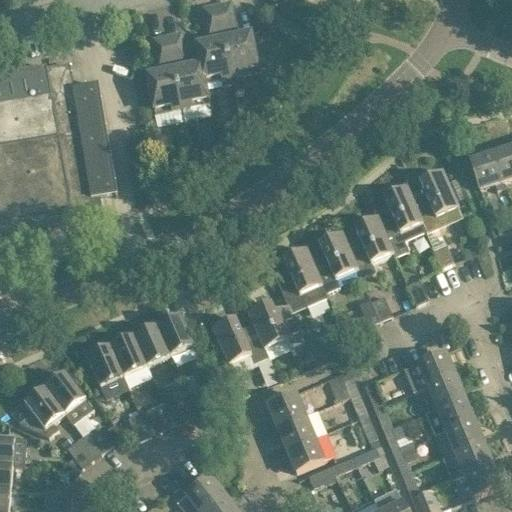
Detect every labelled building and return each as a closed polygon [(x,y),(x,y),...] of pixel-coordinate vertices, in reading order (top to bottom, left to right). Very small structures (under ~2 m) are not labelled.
[(231,6),(217,8),(233,82),(234,87),(237,100),(244,98),(243,92),(246,91),(243,80),(260,76),(251,36),(238,39),(231,6)] [(210,45),(197,48),(201,67),(207,93),(234,87),(233,82),(217,8),(203,11),(210,45)] [(256,23),(264,37),(275,31),(266,17),(256,23)] [(167,39),(183,112),(186,125),(213,119),(210,107),(207,93),(201,67),(188,70),(181,36),(167,39)] [(156,119),(183,112),(167,39),(154,42),(161,75),(147,78),(156,119)] [(0,236),(1,236),(103,219),(100,201),(118,198),(99,88),(74,92),(70,68),(47,72),(46,69),(0,77),(0,236)] [(206,155),(204,147),(190,150),(193,164),(206,155)] [(133,151),(135,162),(146,160),(144,149),(133,151)] [(511,151),(494,157),(505,186),(511,184),(511,151)] [(505,186),(494,157),(483,161),(480,153),(468,157),(480,193),(496,188),(498,195),(507,192),(505,186)] [(424,195),(412,200),(423,229),(422,229),(426,236),(426,238),(441,231),(462,222),(458,212),(459,212),(443,175),(420,185),(424,195)] [(391,215),(377,221),(391,253),(392,252),(394,258),(396,261),(410,255),(406,245),(426,236),(422,229),(423,229),(412,200),(407,190),(384,201),(391,215)] [(362,246),(349,251),(348,252),(358,275),(357,275),(361,283),(376,276),(372,268),(394,258),(392,252),(391,253),(377,221),(355,231),(362,246)] [(511,236),(511,227),(498,230),(499,239),(511,236)] [(326,262),(313,267),(312,267),(322,290),(321,291),(324,299),(327,298),(340,292),(337,284),(357,275),(358,275),(348,252),(349,251),(342,237),(320,247),(326,262)] [(433,252),(434,254),(442,273),(455,267),(446,246),(433,252)] [(275,280),(290,314),(292,318),(329,302),(327,298),(324,299),(321,291),(322,290),(312,267),(313,267),(307,252),(284,262),(289,274),(275,280)] [(407,290),(416,310),(429,305),(420,284),(407,290)] [(384,300),(371,306),(371,304),(360,309),(365,320),(352,326),(347,315),(335,320),(345,342),(393,320),(384,300)] [(266,354),(270,364),(296,353),(302,367),(312,363),(307,350),(305,346),(292,318),(288,309),(276,315),(272,307),(249,317),(255,331),(266,354)] [(166,321),(156,325),(171,361),(195,350),(182,320),(168,326),(166,321)] [(266,354),(255,331),(243,337),(236,323),(213,333),(229,369),(234,380),(259,370),(268,390),(280,385),(270,364),(266,354)] [(148,335),(135,341),(148,371),(171,361),(156,325),(146,330),(148,335)] [(307,350),(312,363),(313,362),(317,371),(348,358),(339,337),(307,350)] [(120,342),(110,346),(125,381),(130,392),(153,381),(148,371),(135,341),(122,346),(120,342)] [(125,381),(110,346),(100,351),(102,355),(88,361),(102,392),(125,381)] [(415,397),(427,391),(455,379),(446,357),(405,374),(415,397)] [(76,374),(69,380),(73,385),(78,391),(85,386),(76,374)] [(339,406),(351,401),(359,397),(350,374),(342,378),(342,379),(330,384),(339,406)] [(52,382),(43,388),(65,417),(66,417),(75,428),(95,413),(78,391),(73,385),(69,380),(67,377),(55,386),(52,382)] [(427,391),(437,413),(465,401),(455,379),(427,391)] [(195,382),(185,386),(189,396),(199,392),(195,382)] [(365,390),(375,414),(383,411),(373,387),(365,390)] [(65,417),(43,388),(34,395),(38,399),(26,408),(33,418),(20,427),(50,441),(60,434),(54,426),(65,417)] [(189,396),(187,397),(197,420),(220,410),(212,393),(202,397),(199,392),(189,396)] [(197,420),(187,397),(176,402),(186,424),(197,420)] [(268,409),(278,432),(306,420),(296,397),(268,409)] [(351,401),(361,423),(369,420),(359,397),(351,401)] [(435,439),(435,440),(474,423),(465,401),(437,413),(427,418),(436,439),(435,439)] [(152,413),(142,417),(152,440),(174,430),(164,407),(152,413)] [(375,414),(384,436),(392,432),(390,428),(395,426),(388,408),(383,411),(375,414)] [(287,454),(315,442),(328,437),(318,415),(306,420),(278,432),(287,454)] [(152,440),(142,417),(129,423),(139,446),(152,440)] [(369,420),(361,423),(370,446),(378,442),(369,420)] [(445,462),(456,457),(483,446),(474,423),(435,440),(445,462)] [(384,436),(393,458),(401,454),(397,444),(411,439),(406,426),(392,432),(384,436)] [(96,429),(85,437),(102,459),(124,442),(114,429),(103,437),(96,429)] [(85,437),(76,444),(92,466),(102,459),(85,437)] [(0,468),(12,470),(25,470),(27,444),(2,443),(0,442),(0,468)] [(315,442),(287,454),(297,476),(325,465),(315,442)] [(92,466),(76,444),(67,452),(83,473),(92,466)] [(456,457),(465,479),(493,468),(483,446),(456,457)] [(393,458),(403,480),(411,476),(407,468),(420,462),(414,449),(402,455),(401,454),(393,458)] [(377,451),(357,460),(361,469),(381,461),(381,460),(385,458),(382,450),(378,452),(377,451)] [(357,460),(335,469),(339,479),(361,469),(357,460)] [(0,493),(10,495),(12,470),(0,468),(0,493)] [(493,468),(465,479),(475,502),(502,490),(493,468)] [(339,479),(335,469),(310,480),(315,493),(336,484),(335,480),(339,479)] [(47,485),(45,498),(72,500),(73,487),(70,487),(71,473),(61,473),(60,486),(47,485)] [(403,480),(412,502),(420,498),(411,476),(403,480)] [(187,499),(196,511),(210,511),(226,500),(211,481),(187,499)] [(0,511),(8,511),(10,495),(0,493),(0,511)] [(420,498),(412,502),(416,511),(440,511),(432,493),(420,498)] [(311,494),(299,500),(305,511),(306,511),(317,507),(311,494)] [(46,510),(45,511),(70,511),(72,500),(45,498),(44,510),(46,510)] [(210,511),(235,511),(226,500),(210,511)]
